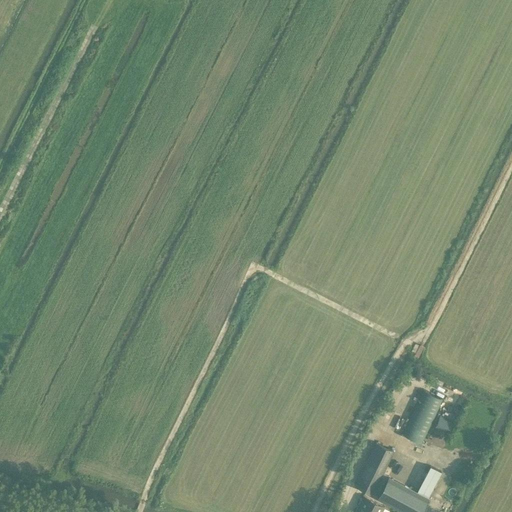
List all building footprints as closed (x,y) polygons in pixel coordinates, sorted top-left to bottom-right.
[(423,389),(402,434),(422,443),(443,399),(423,389)] [(448,434),(454,421),(440,415),(434,427),(448,434)] [(381,476),(384,478),(386,474),(383,473),(394,450),(376,442),(356,486),(373,494),(381,476)] [(427,496),(440,471),(430,466),(417,491),(389,476),(388,476),(386,474),(384,478),(387,479),(377,497),(406,511),(419,511),(428,496),(427,496)] [(363,495),(354,511),(381,511),(385,506),(363,495)]
